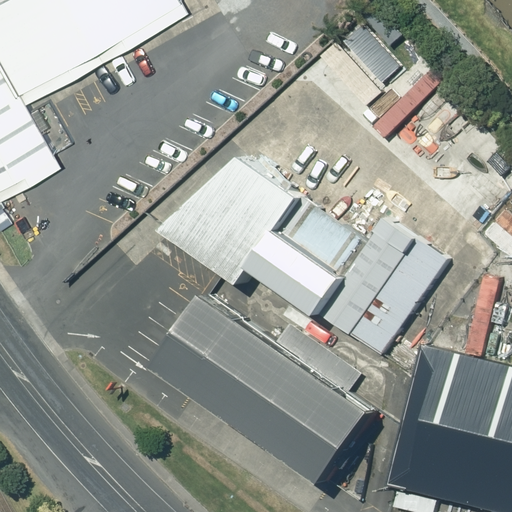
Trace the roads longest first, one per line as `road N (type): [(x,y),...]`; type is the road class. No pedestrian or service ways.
road 1 (unknown): [(0,287),(139,119),(242,33),(254,0)]
road 2 (primary): [(0,343),(42,403),(144,511)]
